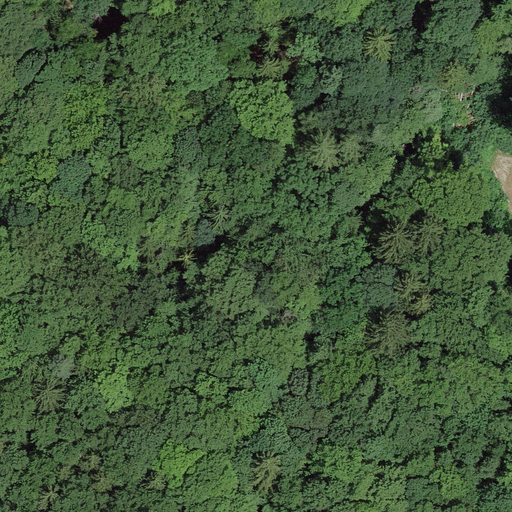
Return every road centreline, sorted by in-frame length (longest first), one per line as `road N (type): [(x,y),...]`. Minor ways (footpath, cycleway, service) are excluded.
road 1 (track): [(437,0),(360,247),(327,288),(280,381),(195,435),(101,511)]
road 2 (track): [(366,511),(417,487),(511,462)]
